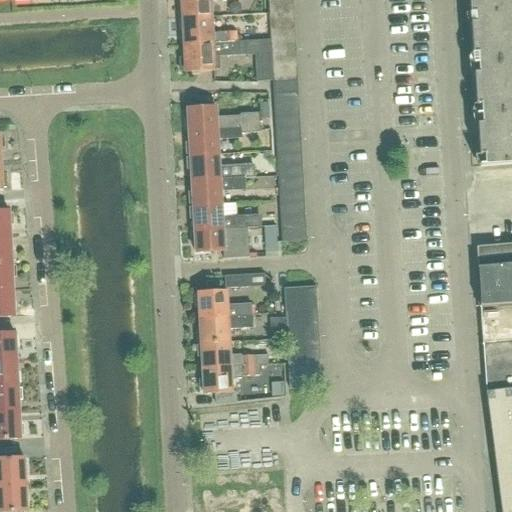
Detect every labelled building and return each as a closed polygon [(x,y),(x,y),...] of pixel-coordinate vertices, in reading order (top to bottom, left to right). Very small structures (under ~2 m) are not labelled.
[(181,0),(183,20),(212,18),(210,0),(181,0)] [(511,0),(468,0),(469,17),(474,16),(511,13),(511,0)] [(294,16),(293,11),(293,3),(268,4),(269,17),(294,16)] [(511,13),(474,16),(475,25),(470,25),(472,57),(478,57),(479,64),(473,65),(473,67),(479,67),(479,75),(474,76),(476,108),(481,107),(482,116),(476,116),(478,143),(479,143),(480,168),(511,165),(511,13)] [(294,28),(294,16),(269,17),(269,29),(294,28)] [(212,33),(212,18),(183,20),(184,46),(237,43),(237,42),(237,31),(212,33)] [(295,40),(295,37),(294,28),(269,29),(270,42),(295,40)] [(296,53),(295,40),(270,42),(271,54),(296,53)] [(182,72),(186,72),(186,73),(214,72),(214,70),(220,70),(219,57),(247,55),(246,41),(237,42),(237,43),(184,46),(185,59),(181,60),(182,72)] [(252,81),(257,81),(258,83),(272,82),(270,42),(255,43),(257,65),(252,66),(252,81)] [(271,54),(272,67),(296,66),(296,53),(271,54)] [(297,78),(296,66),(272,67),(272,79),(297,78)] [(298,93),(297,78),(272,79),(273,95),(298,93)] [(299,105),(298,101),(298,93),(273,95),(274,107),(299,105)] [(259,104),(260,120),(270,119),(269,103),(259,104)] [(274,107),(274,119),(299,118),(299,105),(274,107)] [(186,131),(189,130),(189,134),(241,131),(241,134),(259,133),(258,113),(240,114),(240,116),(217,117),(217,108),(188,110),(189,120),(185,120),(186,131)] [(274,119),(275,131),(300,130),(299,118),(274,119)] [(301,143),(301,139),(300,130),(275,131),(276,144),(301,143)] [(242,139),(241,134),(241,131),(189,134),(191,158),(219,156),(218,141),(242,139)] [(276,144),(277,156),(301,155),(301,143),(276,144)] [(302,168),(302,165),(301,155),(277,156),(277,169),(302,168)] [(220,167),(219,156),(191,158),(192,182),(244,179),(244,178),(254,177),(254,165),(220,167)] [(277,169),(278,179),(278,180),(303,180),(302,168),(277,169)] [(245,190),(244,179),(192,182),(193,206),(222,204),(221,192),(245,190)] [(304,193),(304,190),(303,180),(278,180),(279,194),(304,193)] [(279,194),(279,205),(304,204),(304,193),(279,194)] [(259,215),(223,217),(222,204),(193,206),(193,208),(189,209),(190,220),(194,220),(194,230),(247,227),(247,229),(260,228),(259,215)] [(305,217),(305,216),(304,204),(279,205),(280,218),(305,217)] [(0,212),(0,239),(11,239),(10,212),(0,212)] [(280,218),(281,231),(306,230),(305,217),(280,218)] [(194,230),(195,234),(191,234),(192,244),(195,244),(196,254),(224,253),(224,239),(247,238),(247,229),(247,227),(194,230)] [(281,231),(281,244),(306,242),(306,230),(281,231)] [(0,265),(12,265),(11,239),(0,239),(0,265)] [(478,265),(478,270),(511,266),(511,246),(477,250),(478,265)] [(0,291),(13,291),(12,265),(0,265),(0,291)] [(481,309),(511,305),(511,266),(478,270),(481,309)] [(250,289),(250,277),(225,278),(226,290),(250,289)] [(317,301),(317,288),(285,290),(285,303),(317,301)] [(0,318),(15,318),(13,291),(0,291),(0,318)] [(251,304),(228,305),(227,293),(198,295),(200,320),(229,319),(238,318),(252,318),(251,304)] [(285,303),(286,315),(318,314),(317,301),(285,303)] [(511,305),(481,309),(486,392),(511,389),(511,305)] [(287,328),(319,326),(318,314),(286,315),(287,328)] [(253,328),(252,318),(238,318),(229,319),(200,320),(201,345),(231,344),(230,329),(253,328)] [(286,320),(270,321),(271,341),(287,340),(286,320)] [(287,328),(287,340),(319,339),(319,326),(287,328)] [(0,361),(17,360),(15,334),(0,334),(0,361)] [(287,340),(288,353),(320,351),(319,339),(287,340)] [(231,356),(231,344),(201,345),(203,370),(232,369),(241,368),(259,367),(259,362),(255,362),(254,357),(240,357),(240,355),(231,356)] [(288,353),(289,365),(321,364),(320,351),(288,353)] [(0,388),(18,387),(17,360),(0,361),(0,388)] [(289,378),(321,376),(321,364),(289,365),(289,378)] [(232,369),(203,370),(204,396),(215,395),(216,406),(238,405),(238,393),(233,393),(233,378),(255,377),(255,372),(260,372),(259,367),(241,368),(232,369)] [(289,378),(290,391),(322,389),(321,376),(289,378)] [(0,415),(20,414),(18,387),(0,388),(0,415)] [(502,511),(511,511),(511,390),(486,393),(502,511)] [(0,441),(21,441),(20,414),(0,415),(0,441)] [(0,487),(26,486),(25,459),(0,460),(0,487)] [(0,511),(27,511),(26,486),(0,487),(0,511)]
